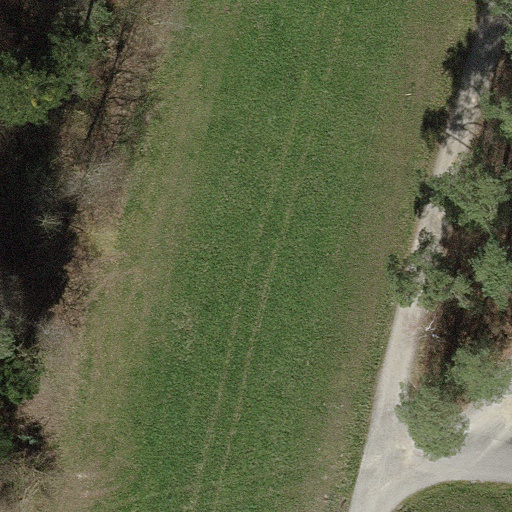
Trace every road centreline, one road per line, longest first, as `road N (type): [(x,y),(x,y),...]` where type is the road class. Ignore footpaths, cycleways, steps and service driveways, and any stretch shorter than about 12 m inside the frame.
road 1 (track): [(370,502),(442,186),(498,0)]
road 2 (track): [(370,502),(511,372)]
